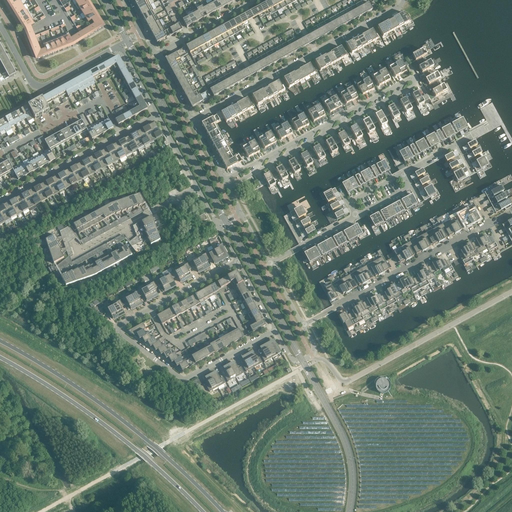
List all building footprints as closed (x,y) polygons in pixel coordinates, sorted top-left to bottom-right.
[(88,3),(85,0),(83,0),(77,4),(75,5),(78,10),(80,9),(88,3)] [(151,5),(147,0),(146,0),(136,6),(139,11),(151,5)] [(222,8),(217,0),(214,0),(212,2),(217,11),(222,8)] [(217,0),(222,8),(227,5),(224,0),(217,0)] [(269,2),(266,3),(272,14),(277,12),(271,1),(270,1),(270,0),(270,1),(269,2),(269,1),(268,1),(269,2)] [(271,0),(271,1),(277,12),(282,9),(277,0),(271,0)] [(277,0),(282,9),(287,6),(284,0),(277,0)] [(372,10),(366,0),(364,0),(361,2),(367,13),(368,13),(369,12),(372,10)] [(23,6),(20,2),(11,7),(14,11),(23,6)] [(217,11),(212,2),(207,4),(212,14),(217,11)] [(367,13),(361,2),(355,5),(362,16),(363,16),(362,16),(363,15),(364,15),(367,13)] [(91,8),(88,3),(80,9),(82,13),(91,8)] [(263,5),(260,6),(265,16),(266,17),(272,14),(266,3),(265,4),(265,3),(265,4),(264,4),(263,4),(263,5)] [(212,14),(207,4),(202,7),(207,16),(212,14)] [(154,10),(151,5),(139,11),(142,16),(152,11),(154,10)] [(362,16),(355,5),(350,8),(356,19),(357,18),(357,19),(357,18),(358,18),(359,18),(358,18),(362,16)] [(26,11),(23,6),(14,11),(17,16),(26,11)] [(265,16),(260,6),(257,8),(257,7),(257,8),(256,9),(256,8),(250,12),(253,19),(258,16),(260,19),(265,16)] [(207,16),(202,7),(197,10),(202,19),(206,16),(207,17),(207,16)] [(94,13),(91,8),(82,13),(85,18),(94,13)] [(191,11),(192,13),(197,22),(202,19),(197,10),(196,8),(191,11)] [(356,19),(350,8),(345,11),(351,22),(352,21),(352,22),(352,21),(353,21),(356,19)] [(27,10),(26,11),(17,16),(20,21),(30,14),(27,10)] [(152,11),(142,16),(145,22),(155,16),(154,16),(152,11)] [(351,22),(345,11),(340,14),(346,25),(346,24),(347,25),(346,24),(348,23),(348,24),(348,23),(351,22)] [(253,19),(250,12),(247,13),(243,15),(244,15),(243,16),(242,15),(242,16),(239,18),(244,27),(250,24),(248,21),(251,20),(253,19)] [(97,17),(94,13),(85,18),(88,23),(92,21),(92,20),(97,17)] [(197,22),(192,13),(187,15),(192,25),(197,22)] [(407,18),(404,13),(399,16),(404,25),(411,22),(408,18),(407,18)] [(33,19),(30,14),(20,21),(23,25),(31,20),(33,19)] [(346,25),(340,14),(334,16),(340,28),(341,27),(341,28),(341,27),(342,26),(343,27),(342,26),(346,25)] [(156,15),(154,16),(155,16),(145,22),(148,27),(159,21),(156,15)] [(192,25),(187,15),(181,18),(187,28),(192,25)] [(340,28),(334,16),(329,19),(335,30),(336,30),(336,31),(336,30),(337,29),(337,30),(337,29),(340,28)] [(404,25),(399,16),(393,19),(399,28),(404,25)] [(94,25),(92,26),(86,30),(89,35),(95,32),(102,27),(97,17),(92,20),(92,21),(94,25)] [(237,19),(234,21),(240,32),(245,29),(244,27),(239,18),(238,18),(239,18),(237,19),(237,18),(237,19)] [(335,30),(329,19),(324,22),(330,33),(331,33),(332,32),(332,33),(332,32),(335,30)] [(399,28),(393,19),(388,22),(393,31),(399,28)] [(34,25),(31,20),(23,25),(26,30),(34,25)] [(232,22),(229,24),(235,35),(240,32),(234,21),(233,21),(233,20),(233,21),(232,22),(232,21),(232,22)] [(162,26),(159,21),(148,27),(151,32),(162,26)] [(330,33),(324,22),(318,25),(325,36),(326,36),(325,36),(326,35),(327,36),(327,35),(330,33)] [(393,31),(388,22),(383,24),(388,34),(393,31)] [(227,25),(223,26),(230,37),(235,35),(229,24),(228,24),(228,23),(228,24),(227,25),(226,24),(227,25)] [(179,24),(170,29),(173,35),(182,30),(179,24)] [(388,34),(383,24),(378,27),(383,37),(388,34)] [(325,36),(318,25),(313,28),(314,30),(319,39),(320,39),(321,38),(322,38),(321,38),(325,36)] [(165,31),(162,26),(151,32),(154,37),(163,32),(165,31)] [(221,28),(218,29),(224,40),(230,37),(223,26),(223,27),(223,26),(222,26),(223,27),(221,28),(221,27),(221,28)] [(26,32),(28,36),(31,44),(37,42),(35,38),(35,36),(34,34),(32,29),(26,32)] [(216,30),(213,32),(219,43),(224,40),(218,29),(218,30),(217,29),(217,30),(216,30)] [(89,35),(86,30),(82,32),(80,33),(78,35),(74,37),(77,42),(81,40),(89,35)] [(319,39),(314,30),(309,33),(310,35),(307,37),(305,38),(309,45),(311,44),(315,42),(315,41),(316,41),(319,39)] [(373,30),(367,33),(372,42),(379,39),(377,35),(376,35),(373,30)] [(157,43),(166,38),(163,32),(154,37),(157,43)] [(211,33),(208,35),(214,46),(219,43),(213,32),(212,33),(212,32),(212,33),(211,33),(210,33),(211,33)] [(372,42),(367,33),(362,36),(367,45),(372,42)] [(73,45),(68,34),(63,36),(68,47),(73,45)] [(205,36),(202,38),(208,49),(214,46),(208,35),(207,35),(207,36),(206,36),(205,36)] [(68,47),(63,36),(58,38),(62,49),(68,47)] [(367,45),(362,36),(357,39),(362,48),(367,45)] [(62,49),(58,38),(53,40),(57,51),(62,49)] [(200,39),(197,41),(203,52),(208,49),(202,38),(201,38),(202,38),(200,39)] [(309,45),(305,38),(300,41),(299,38),(293,41),(298,51),(301,49),(302,49),(301,49),(303,48),(303,49),(309,45)] [(292,39),(287,42),(293,53),(294,53),(294,54),(294,53),(295,52),(295,53),(295,52),(298,51),(293,41),(292,39)] [(362,48),(357,39),(352,41),(357,51),(362,48)] [(57,51),(53,40),(48,42),(52,53),(57,51)] [(195,42),(192,44),(198,55),(203,52),(197,41),(196,41),(195,42),(195,41),(195,42)] [(357,51),(352,41),(346,44),(352,54),(357,51)] [(39,49),(37,42),(31,44),(34,50),(37,59),(47,55),(45,49),(40,51),(39,49)] [(52,53),(48,42),(43,44),(45,49),(47,55),(52,53)] [(293,53),(287,42),(282,45),(288,56),(289,56),(288,56),(290,55),(290,56),(290,55),(293,53)] [(190,45),(186,47),(192,58),(198,55),(192,44),(191,44),(190,45),(189,44),(190,45)] [(288,56),(282,45),(276,48),(282,59),(283,59),(284,58),(285,59),(285,58),(288,56)] [(341,47),(336,50),(341,60),(348,56),(346,52),(344,53),(341,47)] [(175,53),(175,54),(179,59),(180,59),(188,55),(184,48),(183,48),(183,49),(182,49),(181,49),(182,49),(175,53)] [(282,59),(276,48),(271,51),(277,62),(278,62),(279,61),(280,61),(279,61),(282,59)] [(424,49),(412,55),(415,61),(416,61),(419,66),(424,63),(421,58),(427,55),(424,49)] [(341,60),(336,50),(331,53),(336,62),(341,60)] [(277,62),(271,51),(266,54),(272,65),(273,65),(274,64),(277,62)] [(336,62),(331,53),(326,56),(331,65),(336,62)] [(179,59),(175,54),(172,56),(172,55),(172,56),(171,56),(166,59),(168,63),(167,63),(168,63),(168,64),(169,65),(179,59)] [(272,65),(266,54),(260,57),(266,68),(267,68),(268,68),(267,67),(268,67),(269,67),(272,65)] [(118,56),(113,59),(108,62),(111,67),(116,64),(117,67),(120,65),(121,66),(123,65),(118,56)] [(331,65),(326,56),(320,59),(326,68),(331,65)] [(266,68),(260,57),(255,60),(256,61),(261,71),(262,70),(262,71),(262,70),(263,70),(264,70),(263,70),(266,68)] [(183,64),(180,59),(179,59),(169,65),(170,68),(171,68),(171,69),(171,70),(171,69),(172,70),(183,64)] [(326,68),(320,59),(315,62),(320,71),(326,68)] [(0,70),(10,65),(8,60),(0,64),(0,70)] [(261,71),(256,61),(251,64),(252,67),(249,69),(247,70),(251,77),(253,76),(257,74),(257,73),(258,73),(258,72),(261,71)] [(407,72),(401,61),(395,64),(401,75),(407,72)] [(430,61),(419,67),(422,73),(423,73),(426,79),(431,76),(428,70),(434,67),(430,61)] [(186,69),(183,64),(172,70),(172,71),(171,71),(172,71),(173,72),(172,72),(173,72),(175,75),(186,69)] [(310,64),(305,67),(310,77),(316,73),(314,69),(313,70),(310,64)] [(401,75),(395,64),(389,68),(395,78),(401,75)] [(13,70),(10,65),(0,70),(0,75),(0,76),(2,75),(13,70)] [(107,71),(103,65),(96,68),(100,75),(107,71)] [(310,77),(305,67),(299,70),(305,80),(310,77)] [(100,75),(96,68),(89,72),(94,81),(93,79),(100,75)] [(129,76),(125,69),(119,73),(122,80),(129,76)] [(189,75),(186,69),(175,75),(175,76),(174,76),(175,76),(176,77),(175,78),(176,78),(177,81),(189,75)] [(15,75),(13,70),(2,75),(0,76),(0,83),(1,83),(0,80),(0,78),(3,77),(5,80),(15,75)] [(251,77),(247,70),(242,73),(241,70),(235,73),(240,82),(243,81),(244,81),(243,80),(245,80),(251,77)] [(305,80),(299,70),(294,73),(299,82),(305,80)] [(390,80),(385,70),(379,73),(385,84),(390,80)] [(234,71),(229,74),(235,85),(236,85),(237,84),(237,85),(237,84),(240,82),(235,73),(234,71)] [(94,81),(89,72),(84,75),(89,84),(94,81)] [(299,82),(294,73),(289,76),(294,85),(299,82)] [(385,84),(379,73),(373,77),(379,87),(385,84)] [(437,73),(425,79),(429,85),(432,90),(437,87),(434,82),(440,79),(437,73)] [(235,85),(229,74),(224,77),(230,88),(231,88),(230,88),(232,87),(235,85)] [(90,86),(89,84),(84,75),(79,78),(85,89),(90,86)] [(191,80),(189,75),(177,81),(178,81),(177,82),(178,81),(179,83),(178,83),(179,83),(180,86),(191,80)] [(133,83),(129,76),(122,80),(126,87),(133,83)] [(294,85),(289,76),(284,79),(289,88),(294,85)] [(230,88),(224,77),(218,80),(224,91),(225,91),(225,90),(226,90),(227,90),(226,90),(230,88)] [(85,89),(79,78),(74,81),(78,90),(80,92),(85,89)] [(374,89),(368,79),(363,82),(368,93),(374,89)] [(194,85),(191,80),(180,86),(181,87),(180,87),(181,87),(181,88),(182,88),(183,91),(194,85)] [(224,91),(218,80),(213,83),(219,94),(220,93),(220,94),(220,93),(221,93),(224,91)] [(78,90),(74,81),(68,84),(73,93),(78,90)] [(279,81),(273,84),(278,94),(285,90),(283,86),(281,87),(279,81)] [(368,93),(363,82),(357,85),(362,96),(368,93)] [(137,90),(133,83),(126,87),(130,94),(137,90)] [(219,94),(213,83),(207,86),(214,97),(214,96),(215,97),(215,96),(216,96),(219,94)] [(73,93),(68,84),(63,87),(68,96),(73,93)] [(278,94),(273,84),(268,87),(273,97),(278,94)] [(197,90),(194,85),(183,91),(184,92),(183,92),(184,92),(184,93),(184,94),(184,93),(186,97),(197,90)] [(443,85),(438,88),(432,91),(435,97),(447,91),(443,85)] [(68,96),(63,87),(56,91),(60,97),(67,93),(68,96)] [(273,97),(268,87),(263,90),(268,100),(273,97)] [(358,98),(352,88),(346,91),(352,101),(358,98)] [(141,97),(137,90),(130,94),(134,101),(141,97)] [(200,96),(197,90),(186,97),(186,98),(187,97),(187,98),(187,99),(189,102),(199,96),(200,96)] [(268,100),(263,90),(258,93),(263,102),(268,100)] [(60,97),(56,91),(49,94),(53,101),(60,97)] [(208,91),(208,92),(205,93),(200,96),(199,96),(202,102),(202,103),(209,99),(209,100),(209,99),(210,99),(211,99),(211,98),(208,91)] [(352,101),(346,91),(340,94),(346,105),(352,101)] [(412,95),(416,101),(419,106),(424,103),(418,92),(412,95)] [(263,102),(258,93),(252,96),(257,105),(263,102)] [(53,101),(49,94),(42,98),(46,105),(53,101)] [(202,102),(199,96),(189,102),(189,103),(190,104),(192,107),(197,105),(198,105),(197,104),(198,104),(199,104),(202,102)] [(341,107),(336,97),(330,100),(336,110),(341,107)] [(49,111),(46,105),(42,98),(28,106),(35,119),(49,111)] [(400,102),(403,108),(406,113),(412,110),(406,98),(400,102)] [(247,99),(242,102),(247,111),(254,107),(251,103),(250,104),(247,99)] [(336,110),(330,100),(324,103),(330,114),(336,110)] [(147,110),(143,102),(141,103),(140,102),(137,103),(139,107),(134,110),(137,115),(147,110)] [(247,111),(242,102),(237,104),(242,114),(247,111)] [(242,114),(237,104),(231,107),(237,117),(242,114)] [(393,105),(387,108),(391,115),(394,120),(400,117),(397,111),(396,111),(399,109),(397,105),(394,106),(393,105)] [(325,116),(319,106),(314,109),(319,119),(325,116)] [(31,116),(26,107),(21,110),(26,119),(31,116)] [(237,117),(231,107),(226,110),(231,120),(237,117)] [(319,119),(314,109),(308,112),(313,122),(319,119)] [(26,119),(21,110),(16,113),(21,121),(26,119)] [(231,120),(226,110),(221,113),(226,122),(231,120)] [(132,118),(129,111),(122,115),(125,122),(132,118)] [(381,112),(375,115),(378,121),(381,127),(387,123),(384,118),(387,116),(384,112),(382,113),(381,112)] [(21,121),(16,113),(10,116),(15,124),(21,121)] [(125,122),(122,115),(115,119),(115,120),(118,126),(125,122)] [(309,125),(303,115),(297,118),(303,128),(309,125)] [(15,124),(10,116),(5,118),(10,127),(15,124)] [(11,129),(10,127),(5,118),(0,121),(5,130),(6,132),(11,129)] [(303,128),(297,118),(291,121),(297,131),(303,128)] [(113,128),(109,119),(103,122),(108,131),(113,128)] [(363,122),(366,128),(369,133),(375,130),(368,119),(363,122)] [(462,119),(460,120),(457,122),(462,131),(468,128),(462,119)] [(86,129),(82,120),(76,123),(82,133),(87,130),(86,129)] [(210,126),(207,120),(201,124),(205,129),(210,126)] [(108,131),(103,122),(98,125),(103,134),(108,131)] [(462,131),(457,122),(452,124),(457,134),(462,131)] [(82,133),(76,123),(71,126),(76,136),(82,133)] [(155,123),(152,124),(148,126),(156,140),(162,136),(155,123)] [(214,124),(213,125),(210,126),(205,129),(208,135),(217,130),(214,125),(214,124)] [(292,134),(287,124),(281,127),(287,137),(292,134)] [(457,134),(452,124),(446,127),(452,137),(457,134)] [(103,134),(98,125),(93,128),(97,137),(103,134)] [(356,126),(350,129),(354,135),(356,140),(362,137),(359,132),(359,131),(363,129),(361,125),(357,127),(356,126)] [(76,136),(71,126),(66,129),(71,139),(76,136)] [(86,129),(87,130),(90,137),(92,140),(97,137),(93,128),(91,126),(86,129)] [(156,140),(148,126),(142,129),(150,143),(156,140)] [(287,137),(281,127),(275,130),(281,140),(287,137)] [(452,137),(446,127),(441,130),(447,140),(452,137)] [(71,139),(66,129),(60,132),(66,142),(71,139)] [(150,143),(142,129),(136,133),(144,146),(150,143)] [(220,136),(217,130),(208,135),(211,141),(220,136)] [(447,140),(441,130),(436,133),(441,143),(447,140)] [(344,132),(338,136),(341,142),(344,147),(350,144),(347,139),(347,138),(351,136),(349,131),(344,134),(344,132)] [(66,142),(60,132),(55,135),(61,145),(66,142)] [(144,146),(136,133),(130,136),(138,150),(144,146)] [(276,143),(270,133),(265,136),(270,146),(276,143)] [(441,143),(436,133),(431,136),(436,146),(441,143)] [(61,145),(55,135),(50,138),(55,148),(61,145)] [(138,150),(130,136),(124,139),(132,153),(138,150)] [(223,142),(220,136),(211,141),(214,147),(223,142)] [(270,146),(265,136),(259,139),(264,149),(270,146)] [(436,146),(431,136),(425,139),(431,149),(436,146)] [(55,148),(50,138),(45,141),(49,149),(50,150),(55,148)] [(132,153),(124,139),(118,143),(126,156),(132,153)] [(325,142),(329,149),(332,154),(338,151),(331,139),(325,142)] [(431,149),(425,139),(420,142),(425,152),(431,149)] [(477,146),(475,141),(467,145),(469,149),(465,151),(467,156),(479,149),(477,150),(475,147),(477,146)] [(226,148),(223,142),(214,147),(217,153),(226,148)] [(260,152),(254,142),(248,145),(254,155),(260,152)] [(425,152),(420,142),(415,145),(420,154),(425,152)] [(126,156),(118,143),(112,146),(120,160),(126,156)] [(254,155),(248,145),(243,148),(248,158),(254,155)] [(420,154),(415,145),(410,147),(415,157),(420,154)] [(120,160),(112,146),(106,149),(114,163),(120,160)] [(319,146),(313,149),(316,155),(319,161),(325,157),(322,152),(325,150),(322,146),(320,147),(319,146)] [(415,157),(410,147),(404,150),(410,160),(415,157)] [(229,153),(226,148),(217,153),(220,158),(229,153)] [(55,160),(50,150),(49,149),(44,152),(45,154),(50,163),(55,160)] [(114,163),(106,149),(100,153),(108,166),(114,163)] [(482,154),(479,149),(467,156),(468,156),(471,154),(473,158),(470,160),(472,164),(484,158),(484,157),(482,159),(480,155),(482,154)] [(410,160),(404,150),(399,153),(404,163),(410,160)] [(108,166),(100,153),(94,156),(101,170),(108,166)] [(232,159),(229,153),(220,158),(224,164),(229,161),(232,159),(233,159),(232,159)] [(301,156),(304,162),(307,167),(313,164),(306,153),(301,156)] [(452,153),(444,158),(447,162),(449,161),(451,165),(449,166),(460,160),(458,155),(454,157),(452,153)] [(50,163),(45,154),(40,157),(45,166),(50,163)] [(101,170),(94,156),(88,159),(95,173),(101,170)] [(45,166),(40,157),(35,160),(39,169),(45,166)] [(28,160),(29,163),(34,171),(39,169),(35,160),(33,158),(28,160)] [(488,166),(484,158),(472,164),(476,162),(478,166),(474,168),(476,172),(488,166)] [(95,173),(88,159),(82,163),(89,176),(95,173)] [(294,160),(288,163),(291,169),(294,174),(300,171),(297,166),(297,165),(300,164),(297,159),(295,161),(294,160)] [(461,160),(460,160),(449,166),(451,171),(453,169),(455,173),(453,174),(465,168),(463,163),(459,166),(457,162),(461,160)] [(12,169),(8,161),(3,164),(8,173),(13,171),(12,169)] [(232,167),(229,161),(224,164),(227,170),(232,167)] [(384,161),(381,163),(379,164),(384,174),(390,171),(384,161)] [(23,163),(18,166),(24,177),(29,174),(24,165),(23,163)] [(34,171),(29,163),(24,165),(29,174),(34,171)] [(89,176),(82,163),(76,166),(83,180),(89,176)] [(384,174),(379,164),(374,167),(379,177),(384,174)] [(24,177),(18,166),(12,169),(13,171),(17,177),(18,180),(24,177)] [(83,180),(76,166),(70,169),(77,183),(83,180)] [(282,166),(276,170),(279,176),(282,181),(288,178),(285,172),(287,171),(285,166),(282,167),(282,166)] [(379,177),(374,167),(368,170),(374,180),(379,177)] [(465,168),(453,174),(458,183),(469,176),(467,172),(463,174),(461,170),(465,168)] [(77,183),(70,169),(64,172),(71,186),(77,183)] [(374,180),(368,170),(363,173),(368,183),(374,180)] [(425,174),(422,170),(415,174),(417,178),(413,180),(415,184),(427,178),(425,179),(423,175),(425,174)] [(71,186),(64,172),(58,176),(65,189),(71,186)] [(263,176),(267,182),(270,188),(275,185),(269,173),(263,176)] [(368,183),(363,173),(358,176),(363,186),(368,183)] [(65,189),(58,176),(52,179),(59,193),(65,189)] [(363,186),(358,176),(352,179),(358,188),(363,186)] [(429,182),(427,178),(415,184),(415,185),(419,182),(421,186),(417,188),(420,193),(431,186),(429,187),(427,183),(429,182)] [(59,193),(52,179),(46,182),(53,196),(59,193)] [(358,188),(352,179),(347,182),(353,191),(358,188)] [(53,196),(46,182),(39,186),(47,199),(53,196)] [(353,191),(347,182),(342,185),(347,194),(353,191)] [(499,185),(484,193),(488,200),(503,192),(501,187),(500,187),(499,186),(499,185)] [(47,199),(39,186),(33,189),(41,203),(47,199)] [(436,195),(431,186),(420,193),(424,191),(426,194),(422,196),(424,201),(436,195)] [(337,193),(335,188),(323,195),(327,203),(339,197),(335,199),(333,195),(337,193)] [(41,203),(33,189),(27,192),(35,206),(41,203)] [(36,209),(35,206),(27,192),(21,196),(29,209),(30,212),(36,209)] [(503,192),(488,200),(492,206),(506,199),(507,198),(504,194),(503,192)] [(140,194),(134,196),(139,207),(145,204),(140,194)] [(412,195),(411,195),(406,198),(412,208),(417,205),(412,195)] [(29,209),(21,196),(15,199),(23,213),(29,209)] [(139,207),(134,196),(128,198),(133,209),(139,206),(139,207)] [(342,201),(339,197),(327,203),(328,203),(330,202),(332,206),(330,207),(332,211),(344,205),(340,207),(338,203),(342,201)] [(133,209),(128,198),(122,200),(128,211),(133,208),(133,209)] [(412,208),(406,198),(401,201),(406,211),(412,208)] [(23,213),(15,199),(9,202),(17,216),(23,213)] [(506,199),(492,206),(496,213),(504,209),(505,210),(510,208),(511,207),(510,206),(511,205),(508,200),(507,201),(507,199),(506,199)] [(128,211),(122,200),(116,202),(122,213),(127,210),(128,211)] [(406,211),(401,201),(396,204),(401,214),(406,211)] [(17,216),(9,202),(3,206),(11,219),(17,216)] [(122,213),(116,202),(111,204),(116,215),(121,212),(122,213)] [(116,215),(111,204),(105,207),(110,217),(116,214),(116,215)] [(401,214),(396,204),(391,207),(396,216),(401,214)] [(346,209),(344,205),(332,211),(332,212),(334,210),(336,214),(334,215),(337,220),(344,215),(342,211),(346,209)] [(12,222),(11,219),(3,206),(0,207),(0,214),(5,223),(6,225),(12,222)] [(475,206),(467,211),(474,224),(477,222),(476,222),(479,220),(478,219),(481,217),(475,206)] [(110,217),(105,207),(100,210),(105,220),(110,217)] [(301,207),(299,208),(289,213),(292,218),(296,216),(298,219),(294,221),(306,215),(301,207)] [(396,216),(391,207),(385,209),(391,219),(396,216)] [(391,219),(385,209),(380,212),(385,222),(391,219)] [(105,220),(100,210),(95,213),(100,222),(105,220)] [(474,224),(467,211),(459,215),(463,223),(465,228),(471,225),(474,224)] [(385,222),(380,212),(375,215),(380,225),(385,222)] [(100,222),(95,213),(90,216),(95,225),(100,222)] [(207,219),(204,214),(199,217),(202,222),(207,219)] [(306,215),(294,221),(296,226),(300,224),(302,227),(298,229),(298,230),(310,223),(308,219),(306,220),(304,216),(306,215)] [(380,225),(375,215),(369,218),(375,228),(380,225)] [(463,223),(459,215),(458,216),(451,220),(458,233),(461,231),(460,230),(463,229),(460,223),(462,222),(463,223)] [(95,225),(90,216),(84,219),(89,228),(95,225)] [(152,216),(151,217),(142,222),(145,227),(144,228),(154,222),(152,216)] [(511,217),(510,218),(511,220),(502,225),(506,232),(511,228),(511,217)] [(89,228),(84,219),(79,222),(84,231),(89,228)] [(458,233),(451,220),(442,224),(447,232),(449,236),(454,234),(455,234),(458,233)] [(84,231),(79,222),(74,225),(79,234),(84,231)] [(156,228),(154,222),(144,228),(147,233),(146,234),(156,228)] [(310,223),(298,230),(301,234),(305,232),(307,236),(315,232),(312,227),(310,228),(308,224),(310,223)] [(447,232),(442,224),(434,229),(441,242),(444,240),(444,239),(447,238),(443,232),(446,230),(446,232),(447,232)] [(362,235),(357,225),(351,228),(357,238),(362,235)] [(158,234),(156,228),(146,234),(149,239),(148,239),(158,234)] [(357,238),(351,228),(346,231),(352,241),(357,238)] [(441,242),(434,229),(426,233),(430,241),(433,245),(438,243),(441,242)] [(352,241),(346,231),(341,234),(346,244),(352,241)] [(430,241),(426,233),(418,238),(425,251),(428,249),(427,248),(430,247),(427,241),(429,239),(430,241)] [(160,240),(158,234),(148,239),(151,245),(160,240)] [(346,244),(341,234),(336,237),(341,246),(346,244)] [(55,235),(46,240),(45,240),(48,246),(58,241),(55,235)] [(481,236),(481,237),(480,237),(480,238),(479,238),(475,240),(479,246),(476,247),(479,253),(487,249),(488,249),(482,239),(483,239),(482,238),(481,236)] [(488,236),(485,238),(485,237),(482,238),(483,239),(482,239),(488,249),(487,249),(489,252),(497,247),(494,241),(491,242),(488,236)] [(341,246),(336,237),(330,240),(336,249),(341,246)] [(425,251),(418,238),(410,242),(414,250),(416,254),(422,251),(422,252),(425,251)] [(336,249),(330,240),(325,242),(330,252),(336,249)] [(58,241),(48,246),(50,252),(60,246),(57,241),(58,241)] [(330,252),(325,242),(320,245),(325,255),(330,252)] [(414,250),(410,242),(402,247),(409,260),(412,258),(411,257),(414,256),(411,250),(413,248),(414,250)] [(467,244),(467,245),(466,245),(464,246),(465,248),(466,248),(471,258),(472,258),(479,253),(476,247),(474,249),(470,242),(467,244)] [(222,245),(213,249),(220,261),(228,256),(221,245),(222,245)] [(325,255),(320,245),(315,248),(320,258),(325,255)] [(60,246),(50,252),(52,258),(62,252),(59,247),(60,246)] [(127,246),(121,249),(126,258),(132,255),(127,246)] [(409,260),(402,247),(393,251),(400,263),(405,260),(406,261),(409,260)] [(320,258),(315,248),(309,251),(315,261),(320,258)] [(466,248),(465,248),(463,249),(463,250),(460,251),(464,257),(461,259),(464,265),(473,260),(472,258),(471,258),(466,248)] [(126,258),(121,249),(116,252),(121,261),(126,258)] [(220,261),(213,249),(205,254),(208,259),(211,258),(214,264),(220,261)] [(315,261),(309,251),(304,254),(309,264),(315,261)] [(62,252),(52,258),(54,264),(64,258),(61,253),(62,252)] [(121,261),(116,252),(111,255),(116,264),(121,261)] [(208,259),(205,254),(197,258),(204,269),(209,266),(206,261),(208,259)] [(116,264),(111,255),(106,258),(111,267),(116,264)] [(383,257),(374,262),(381,275),(384,273),(384,272),(389,269),(383,257)] [(111,267),(106,258),(100,261),(105,270),(111,267)] [(204,269),(197,258),(189,262),(192,268),(195,267),(198,272),(204,269)] [(437,260),(436,261),(436,262),(435,262),(432,264),(435,270),(432,271),(436,277),(444,273),(439,263),(438,262),(437,260)] [(444,260),(442,262),(441,261),(438,262),(439,263),(444,273),(445,276),(454,271),(450,265),(448,266),(444,260)] [(105,270),(100,261),(95,263),(100,273),(105,270)] [(381,275),(374,262),(366,266),(370,274),(370,272),(372,271),(375,277),(378,275),(378,276),(381,275)] [(100,273),(95,263),(90,266),(89,265),(95,276),(100,273)] [(188,263),(180,268),(186,279),(191,276),(188,270),(191,269),(188,263)] [(95,276),(89,265),(84,268),(84,267),(83,267),(89,278),(95,276)] [(373,278),(370,274),(366,266),(358,270),(365,283),(368,282),(367,281),(373,278)] [(430,272),(426,266),(421,269),(422,271),(422,272),(428,282),(436,277),(432,271),(430,272)] [(89,278),(83,267),(78,270),(78,269),(83,280),(89,278)] [(186,279),(180,268),(172,272),(175,278),(177,276),(180,282),(186,279)] [(83,280),(78,269),(73,272),(72,271),(78,282),(83,280)] [(365,283),(358,270),(350,275),(354,283),(354,282),(353,281),(356,280),(359,286),(362,284),(362,285),(365,283)] [(78,282),(72,271),(67,274),(66,273),(72,284),(78,282)] [(422,272),(422,271),(419,273),(419,274),(417,275),(420,281),(418,283),(421,289),(429,284),(428,282),(422,272)] [(175,278),(172,272),(164,276),(170,288),(176,285),(175,285),(172,279),(175,278)] [(242,283),(236,272),(218,283),(221,289),(231,283),(233,288),(242,283)] [(72,284),(66,273),(61,276),(66,286),(72,284)] [(356,287),(354,283),(350,275),(342,279),(349,292),(352,291),(351,290),(356,287)] [(170,288),(164,276),(156,281),(159,286),(161,285),(164,291),(170,288)] [(405,278),(403,279),(404,280),(403,280),(402,280),(399,281),(402,288),(400,289),(403,295),(411,291),(406,281),(406,280),(405,278)] [(412,278),(409,279),(406,280),(406,281),(411,291),(413,293),(421,289),(418,283),(415,284),(412,278)] [(349,292),(342,279),(333,284),(337,290),(339,289),(343,295),(345,293),(346,294),(349,292)] [(154,282),(146,286),(152,298),(158,295),(158,294),(157,294),(154,289),(157,287),(154,282)] [(245,288),(242,283),(233,288),(236,293),(245,288)] [(219,293),(214,284),(209,287),(214,296),(219,293)] [(337,290),(333,284),(325,288),(324,286),(328,294),(328,295),(327,295),(331,302),(335,300),(335,299),(338,297),(334,291),(337,290)] [(391,286),(391,287),(390,287),(389,287),(388,287),(389,289),(390,290),(395,300),(395,299),(403,295),(400,289),(397,290),(394,284),(391,286)] [(152,298),(146,286),(138,290),(141,296),(143,295),(146,300),(146,301),(152,298)] [(214,296),(209,287),(205,290),(209,298),(214,296)] [(248,294),(245,288),(236,293),(239,298),(248,294)] [(390,290),(389,289),(386,291),(387,292),(384,293),(387,299),(385,301),(388,307),(397,302),(395,299),(395,300),(390,290)] [(141,296),(138,290),(130,295),(136,306),(142,303),(139,297),(141,296)] [(209,298),(205,290),(200,292),(205,301),(209,298)] [(205,301),(200,292),(195,295),(200,304),(205,301)] [(251,299),(248,294),(239,298),(242,304),(251,299)] [(136,306),(130,295),(122,299),(125,305),(128,303),(131,309),(130,309),(131,309),(136,306)] [(200,304),(195,295),(190,298),(195,306),(200,304)] [(372,296),(371,297),(370,298),(370,297),(366,299),(370,305),(367,307),(370,313),(378,309),(379,308),(373,299),(374,299),(373,298),(372,296)] [(379,296),(376,297),(376,296),(373,298),(374,299),(373,299),(379,308),(378,309),(380,311),(388,307),(385,301),(382,302),(379,296)] [(195,306),(190,298),(186,300),(191,309),(195,306)] [(254,304),(251,299),(242,304),(245,309),(254,304)] [(120,300),(112,305),(118,316),(124,313),(121,307),(123,306),(120,300)] [(191,309),(186,300),(181,303),(186,311),(191,309)] [(358,304),(357,305),(357,304),(355,305),(356,307),(357,308),(362,317),(363,317),(370,313),(367,307),(365,308),(361,302),(358,304)] [(186,311),(181,303),(176,305),(181,314),(186,311)] [(257,309),(254,304),(245,309),(248,314),(257,309)] [(118,316),(112,305),(104,309),(107,315),(110,313),(113,319),(118,316)] [(181,314),(176,305),(172,308),(176,317),(181,314)] [(357,308),(356,307),(354,309),(351,311),(355,317),(352,318),(356,325),(364,320),(363,317),(362,317),(357,308)] [(176,317),(172,308),(167,310),(172,319),(176,317)] [(260,315),(257,309),(248,314),(251,320),(260,315)] [(172,319),(167,310),(162,313),(167,322),(172,319)] [(167,322),(162,313),(157,316),(162,325),(167,322)] [(346,314),(344,315),(343,314),(339,317),(343,324),(343,323),(344,323),(349,331),(348,329),(356,325),(352,318),(350,320),(346,314)] [(262,320),(260,315),(251,320),(253,325),(254,325),(262,320)] [(265,325),(262,320),(254,325),(253,325),(250,327),(253,332),(265,325)] [(146,329),(143,324),(128,332),(134,336),(143,330),(143,331),(146,329)] [(238,329),(234,332),(238,340),(243,338),(238,329)] [(143,330),(134,336),(139,340),(149,334),(149,335),(150,334),(148,332),(145,334),(143,331),(143,330)] [(238,340),(234,332),(229,334),(234,343),(238,340)] [(149,334),(139,340),(144,344),(154,338),(155,338),(154,336),(150,337),(149,335),(149,334)] [(234,343),(229,334),(224,337),(229,345),(234,343)] [(229,345),(224,337),(219,339),(224,348),(229,345)] [(154,338),(144,344),(149,348),(159,342),(160,342),(159,340),(156,341),(154,338)] [(224,348),(219,339),(215,342),(219,351),(224,348)] [(159,342),(149,348),(155,352),(164,346),(165,346),(166,346),(164,343),(161,345),(159,342)] [(219,351),(215,342),(210,344),(215,353),(219,351)] [(274,342),(266,346),(272,357),(281,353),(280,353),(274,342)] [(215,353),(210,344),(205,347),(210,356),(215,353)] [(164,346),(155,352),(160,355),(170,350),(171,350),(170,347),(166,349),(165,346),(164,346)] [(272,357),(266,346),(260,349),(261,349),(264,355),(261,356),(264,362),(272,357)] [(210,356),(205,347),(200,350),(205,358),(210,356)] [(170,350),(160,355),(165,359),(175,354),(176,354),(175,351),(171,353),(170,350)] [(205,358),(200,350),(196,352),(200,361),(205,358)] [(200,361),(196,352),(191,355),(192,358),(193,358),(196,364),(200,361)] [(253,353),(248,356),(254,367),(262,363),(259,357),(256,359),(253,353),(254,353),(253,353)] [(175,354),(165,359),(171,363),(180,358),(181,358),(180,355),(177,357),(175,354)] [(254,367),(248,356),(242,359),(246,365),(243,366),(246,372),(254,367)] [(180,358),(171,363),(176,367),(187,361),(186,359),(182,361),(180,358)] [(193,358),(192,358),(187,361),(176,367),(181,371),(196,364),(193,358)] [(235,363),(230,366),(236,377),(244,373),(241,367),(238,369),(235,363)] [(236,377),(230,366),(224,369),(227,375),(225,376),(228,382),(236,377)] [(217,373),(211,376),(217,387),(226,383),(222,377),(220,379),(217,373)] [(217,387),(211,376),(206,379),(209,385),(206,386),(209,392),(217,387)] [(387,381),(388,380),(387,379),(386,378),(385,378),(384,378),(383,378),(382,378),(381,378),(380,378),(379,378),(379,379),(378,379),(377,379),(376,380),(376,381),(375,381),(375,382),(374,383),(374,384),(374,385),(374,384),(376,384),(375,385),(375,386),(375,387),(375,388),(376,388),(376,389),(376,390),(377,391),(377,392),(378,392),(378,393),(379,393),(380,393),(380,394),(381,394),(382,394),(383,394),(384,394),(385,394),(385,393),(386,393),(387,393),(387,392),(388,392),(388,391),(389,391),(389,390),(389,389),(390,389),(390,388),(390,387),(390,386),(390,385),(390,384),(389,384),(389,383),(389,382),(388,382),(388,381),(387,381)]
